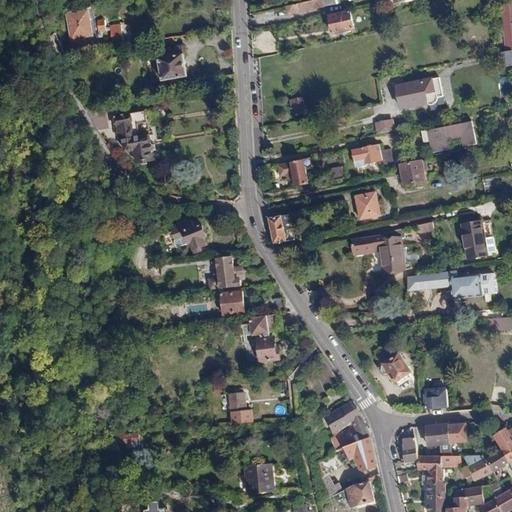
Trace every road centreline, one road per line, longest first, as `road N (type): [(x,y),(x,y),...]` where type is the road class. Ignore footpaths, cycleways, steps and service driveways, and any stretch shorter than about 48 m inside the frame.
road 1 (residential): [(251,207),(173,201),(136,186),(83,114),(31,0)]
road 2 (tertiary): [(251,207),(271,261),(377,423)]
road 3 (tertiary): [(239,0),(251,207)]
road 4 (residential): [(511,418),(377,423)]
